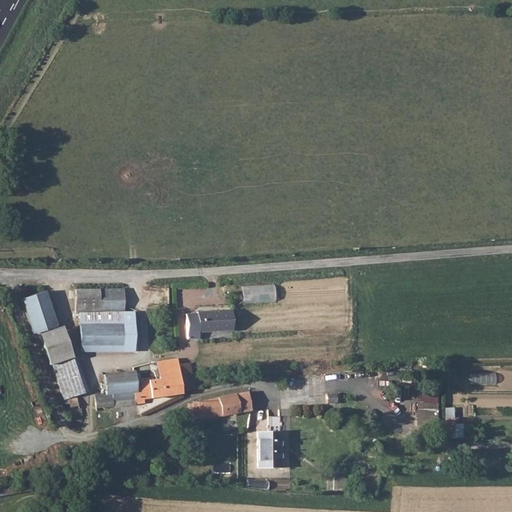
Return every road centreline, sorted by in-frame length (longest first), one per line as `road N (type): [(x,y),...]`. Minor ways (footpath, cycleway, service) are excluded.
road 1 (unclassified): [(136,276),(511,251)]
road 2 (track): [(342,263),(341,339),(148,355)]
road 3 (unclassified): [(0,273),(136,276)]
